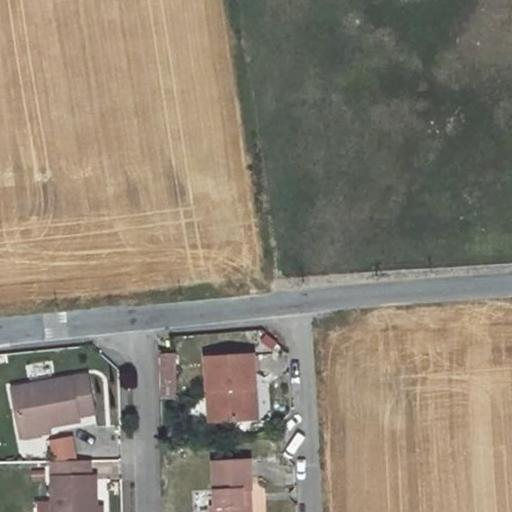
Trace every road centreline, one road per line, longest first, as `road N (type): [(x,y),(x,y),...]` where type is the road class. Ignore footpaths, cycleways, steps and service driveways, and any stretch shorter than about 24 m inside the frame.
road 1 (residential): [(293,304),(511,287)]
road 2 (residential): [(293,304),(307,511)]
road 3 (residential): [(146,320),(151,511)]
road 4 (residential): [(146,320),(293,304)]
road 5 (residential): [(0,335),(146,320)]
